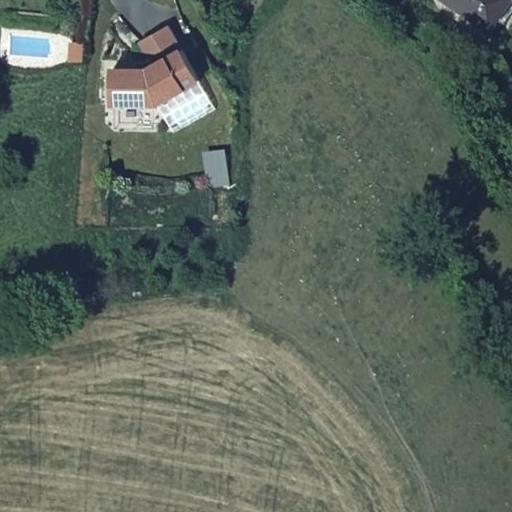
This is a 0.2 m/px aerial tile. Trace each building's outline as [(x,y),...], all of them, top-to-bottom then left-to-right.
[(440,0),(438,6),(496,28),(508,0),(440,0)] [(156,69),(184,53),(171,31),(143,46),(156,69)] [(84,46),(72,46),(72,62),(84,62),(84,46)] [(150,72),(116,72),(116,106),(159,107),(201,83),(184,53),(156,69),(150,72)] [(217,111),(201,83),(159,107),(175,135),(217,111)]
